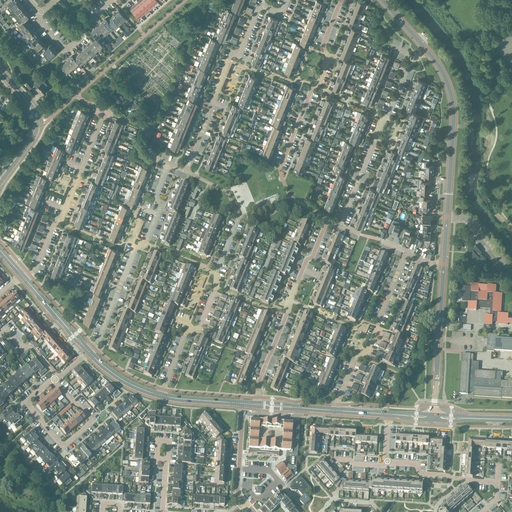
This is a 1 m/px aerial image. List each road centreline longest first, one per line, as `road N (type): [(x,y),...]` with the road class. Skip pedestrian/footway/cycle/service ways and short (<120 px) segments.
road 1 (residential): [(167,164),(186,171),(231,56),(259,9),(281,12),(288,0)]
road 2 (residential): [(89,352),(134,251),(146,242),(167,164)]
road 3 (residential): [(340,226),(409,62),(425,50)]
road 4 (residential): [(161,395),(184,336),(203,323),(237,219)]
road 5 (residential): [(325,225),(259,379),(258,404)]
road 6 (residential): [(56,377),(25,403),(66,445),(92,422),(57,384)]
road 7 (residential): [(279,169),(318,84),(327,59),(322,44),(340,0)]
road 8 (residential): [(23,277),(62,217),(101,119)]
road 9 (unclassified): [(447,217),(453,111),(446,81),(425,50)]
road 10 (residential): [(337,410),(406,252)]
road 11 (unclassified): [(432,417),(443,267)]
road 12 (tertiary): [(0,179),(34,127),(28,105),(0,70)]
